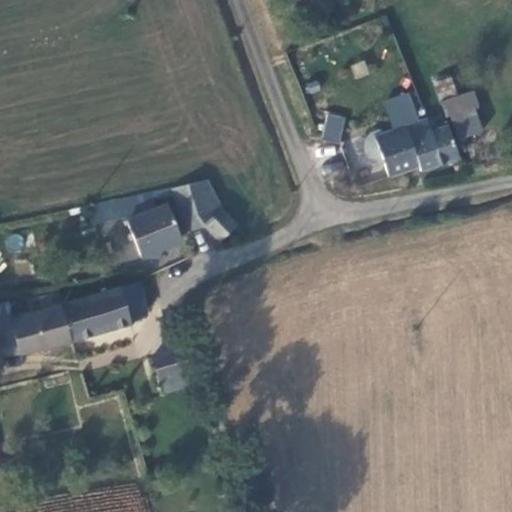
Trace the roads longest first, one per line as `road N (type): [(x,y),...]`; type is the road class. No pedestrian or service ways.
road 1 (unclassified): [(321,221),(237,0)]
road 2 (unclassified): [(321,221),(511,180)]
road 3 (unclassified): [(171,287),(321,221)]
